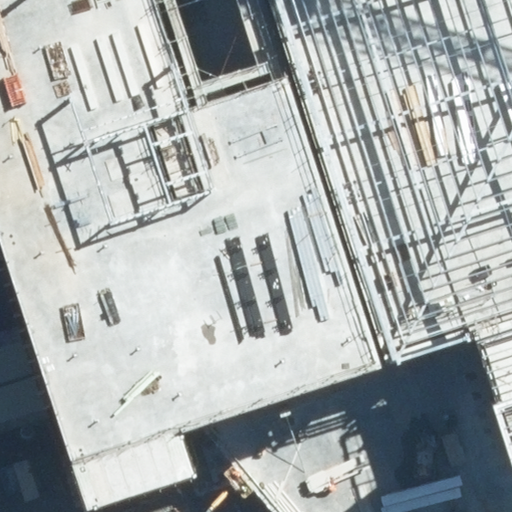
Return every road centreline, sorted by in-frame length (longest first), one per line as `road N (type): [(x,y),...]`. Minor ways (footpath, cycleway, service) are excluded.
road 1 (unclassified): [(511,130),(0,282)]
road 2 (tertiary): [(254,0),(0,75)]
